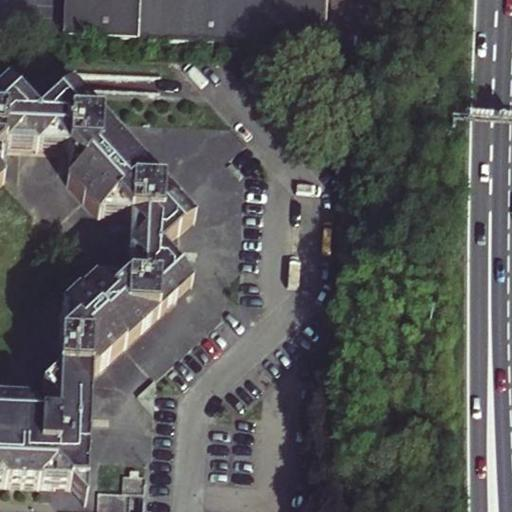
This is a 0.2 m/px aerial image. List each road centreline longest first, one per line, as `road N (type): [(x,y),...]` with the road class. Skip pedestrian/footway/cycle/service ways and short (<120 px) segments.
road 1 (residential): [(186,511),(201,400),(297,304),(310,279),(311,199),(221,89)]
road 2 (trunk): [(501,152),(477,341),(479,511)]
road 3 (trunk): [(501,152),(511,438)]
road 4 (trunk): [(504,0),(501,152)]
